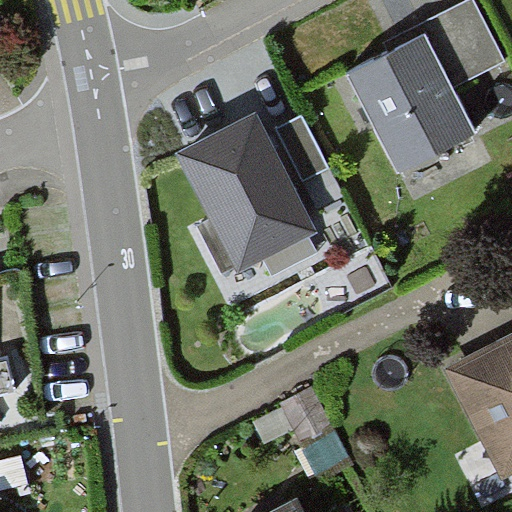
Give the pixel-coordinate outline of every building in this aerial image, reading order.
[(406,44),(343,77),(396,176),(474,134),(449,87),(500,60),(467,0),(453,0),(405,26),(413,40),(406,44)] [(297,120),(269,134),(297,187),(325,173),(297,120)] [(224,279),(308,235),(261,148),(248,122),(165,166),(224,279)] [(493,476),(511,467),(511,270),(503,275),(511,292),(511,332),(505,336),(440,368),(493,476)] [(18,278),(0,279),(0,398),(31,394),(18,278)] [(312,511),(304,494),(268,511),(312,511)]
